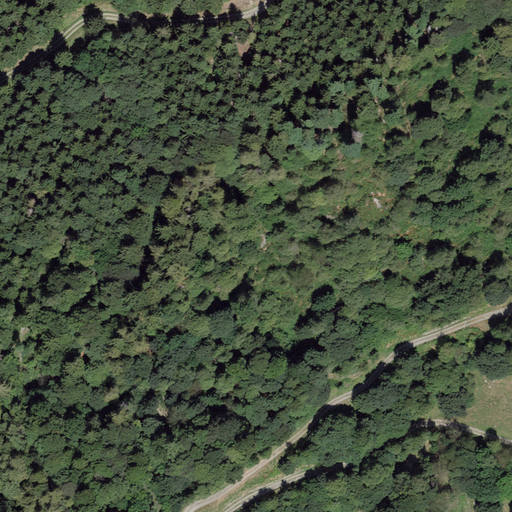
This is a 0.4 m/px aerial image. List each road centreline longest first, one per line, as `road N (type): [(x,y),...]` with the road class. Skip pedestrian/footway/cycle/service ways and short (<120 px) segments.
road 1 (track): [(511,307),(400,349),(296,437),(187,511)]
road 2 (track): [(228,511),(423,426),(511,443)]
road 3 (track): [(271,0),(246,16),(207,21),(84,19),(0,79)]
